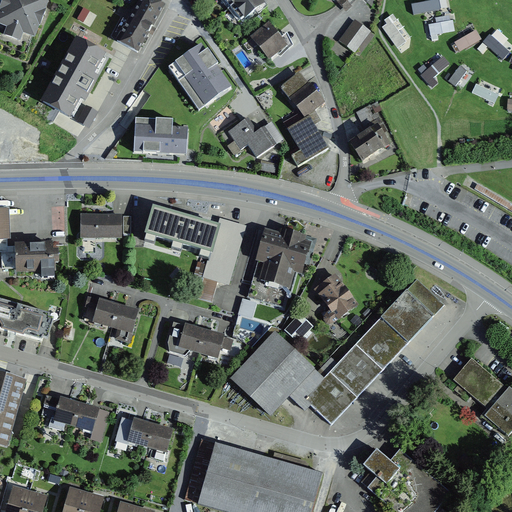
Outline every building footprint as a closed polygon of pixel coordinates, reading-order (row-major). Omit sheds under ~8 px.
[(49,0),(0,0),(0,37),(32,49),(49,0)] [(140,0),(117,44),(138,56),(165,7),(151,0),(140,0)] [(265,4),(262,0),(231,0),(225,4),(237,23),(265,4)] [(441,0),(414,2),(415,13),(442,11),(441,0)] [(87,7),(80,19),(92,26),(99,15),(87,7)] [(399,48),(414,37),(397,14),(382,25),(399,48)] [(286,41),(269,16),(250,28),(267,53),(286,41)] [(431,23),(433,37),(457,33),(455,19),(431,23)] [(355,22),(339,43),(355,55),(371,34),(355,22)] [(465,37),(453,43),(458,52),(483,41),(474,22),(461,28),(465,37)] [(503,58),(509,51),(492,36),(486,43),(503,58)] [(104,57),(78,43),(45,105),(70,119),(104,57)] [(232,90),(217,69),(219,69),(208,54),(207,55),(202,48),(169,71),(198,113),(232,90)] [(444,55),(427,72),(434,80),(451,63),(444,55)] [(461,65),(450,81),(458,86),(469,71),(461,65)] [(323,104),(299,76),(282,91),(306,118),(323,104)] [(497,102),(501,93),(477,85),(474,93),(497,102)] [(86,105),(79,122),(91,127),(98,110),(86,105)] [(268,126),(259,132),(249,119),(220,137),(235,159),(250,149),(258,160),(282,145),(268,126)] [(328,151),(309,119),(289,131),(303,154),(294,159),(299,168),(328,151)] [(173,124),(135,122),(133,156),(187,159),(188,130),(173,129),(173,124)] [(390,147),(377,127),(351,143),(364,164),(390,147)] [(10,210),(0,210),(0,256),(12,256),(12,246),(10,210)] [(218,230),(152,211),(144,239),(210,258),(218,230)] [(123,216),(81,216),(81,239),(123,239),(123,216)] [(133,234),(133,216),(125,216),(125,234),(133,234)] [(310,245),(267,232),(253,276),(296,290),(310,245)] [(53,271),(52,245),(12,246),(12,256),(12,272),(53,271)] [(338,277),(316,294),(335,323),(359,310),(338,277)] [(442,306),(417,283),(307,398),(332,422),(442,306)] [(139,313),(90,298),(83,321),(130,335),(139,313)] [(244,298),(240,315),(255,319),(259,302),(244,298)] [(52,319),(0,304),(0,327),(46,341),(52,319)] [(298,341),(314,325),(308,320),(303,324),(297,318),(286,329),(298,341)] [(227,339),(180,326),(175,350),(219,360),(227,339)] [(316,370),(273,334),(231,379),(273,417),(316,370)] [(170,363),(184,366),(186,358),(171,355),(170,363)] [(509,393),(472,362),(463,372),(452,384),(489,415),(485,421),(509,440),(511,436),(511,393),(510,392),(509,393)] [(0,442),(7,445),(27,382),(0,374),(0,442)] [(112,414),(49,395),(41,424),(101,444),(112,414)] [(173,432),(123,417),(112,447),(164,461),(173,432)] [(311,511),(321,477),(212,446),(198,504),(224,511),(311,511)] [(437,511),(452,496),(399,449),(364,486),(393,511),(437,511)] [(44,511),(49,497),(13,487),(6,511),(44,511)] [(100,511),(105,498),(71,489),(64,511),(100,511)]
